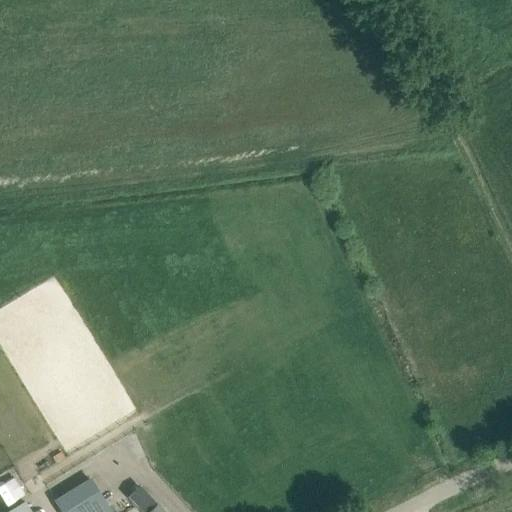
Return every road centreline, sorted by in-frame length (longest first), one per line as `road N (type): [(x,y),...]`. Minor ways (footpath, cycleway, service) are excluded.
road 1 (track): [(511,268),(382,0)]
road 2 (unclassified): [(403,511),(511,462)]
